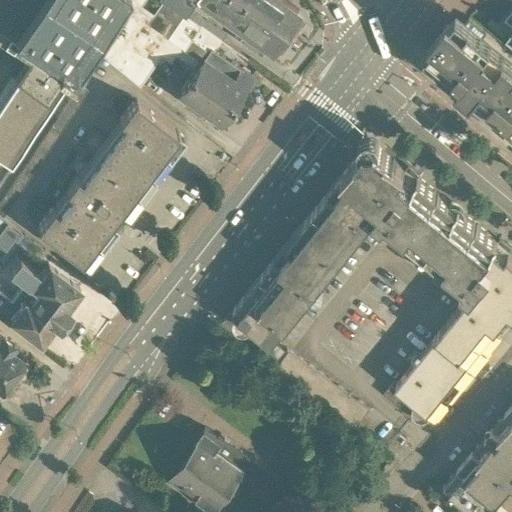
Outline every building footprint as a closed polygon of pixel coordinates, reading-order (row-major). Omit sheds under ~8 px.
[(0,109),(0,160),(10,167),(11,168),(67,85),(60,80),(115,0),(0,0),(0,38),(28,57),(15,77),(19,80),(0,109)] [(173,57),(194,72),(178,95),(206,113),(203,118),(216,127),(244,87),(248,89),(255,79),(214,51),(221,40),(187,16),(184,14),(163,0),(161,0),(153,14),(141,5),(144,0),(124,0),(94,51),(101,56),(139,86),(160,56),(169,62),(173,57)] [(295,14),(275,0),(163,0),(184,14),(194,0),(237,30),(233,36),(241,42),(242,41),(258,52),(262,47),(264,43),(271,48),(295,14)] [(226,33),(192,9),(187,16),(221,40),(226,33)] [(511,59),(483,37),(487,32),(469,17),(465,22),(456,15),(422,57),(436,68),(511,129),(511,59)] [(79,84),(0,203),(0,216),(3,218),(88,90),(79,84)] [(185,137),(169,125),(134,98),(36,228),(71,254),(87,266),(118,226),(112,221),(120,211),(126,215),(185,137)] [(384,394),(413,417),(422,425),(430,414),(434,417),(453,393),(454,394),(455,392),(469,374),(471,373),(470,372),(507,326),(508,327),(509,325),(508,325),(511,320),(511,255),(497,243),(498,242),(466,216),(466,214),(465,213),(465,211),(464,210),(464,209),(463,207),(461,205),(459,204),(456,203),(454,202),(453,202),(451,203),(450,203),(418,177),(416,179),(394,161),(395,160),(394,159),(393,160),(383,151),(376,146),(373,145),(370,144),(366,145),(363,148),(350,165),(346,162),(345,163),(349,166),(334,184),(331,181),(330,183),(333,185),(296,232),(292,229),(291,230),(294,233),(280,251),(277,248),(276,250),(279,253),(253,285),(250,282),(248,283),(252,286),(232,310),(271,342),(364,227),(373,215),(382,222),(385,219),(464,282),(462,285),(461,286),(470,293),(466,298),(460,306),(396,384),(393,382),(384,394)] [(6,224),(0,232),(0,244),(6,250),(19,233),(6,224)] [(80,287),(49,264),(40,276),(19,260),(10,272),(25,283),(11,301),(0,293),(0,311),(40,341),(54,323),(59,326),(70,310),(65,307),(80,287)] [(0,389),(1,388),(0,387),(2,385),(5,384),(9,380),(8,377),(10,374),(11,375),(12,374),(11,373),(12,371),(16,371),(19,366),(19,363),(20,361),(21,361),(22,360),(16,356),(20,350),(0,335),(0,389)] [(258,358),(275,370),(286,354),(271,342),(258,358)] [(289,350),(286,354),(275,370),(285,377),(299,358),(289,350)] [(295,384),(309,365),(299,358),(285,377),(295,384)] [(305,392),(319,372),(309,365),(295,384),(305,392)] [(315,399),(329,379),(319,372),(305,392),(315,399)] [(326,406),(340,387),(329,379),(315,399),(326,406)] [(336,413),(350,394),(340,387),(326,406),(336,413)] [(346,421),(360,401),(350,394),(336,413),(346,421)] [(372,410),(360,401),(346,421),(356,428),(369,409),(372,411),(372,410)] [(452,475),(449,472),(448,474),(451,477),(443,486),(473,511),(511,511),(511,404),(500,419),(496,416),(495,417),(499,420),(491,430),(491,431),(487,436),(486,435),(478,445),(475,442),(473,443),(477,446),(452,475)] [(171,480),(187,491),(195,498),(214,511),(215,511),(223,501),(221,499),(240,473),(272,497),(284,481),(220,435),(218,437),(205,428),(194,443),(196,444),(171,480)]
